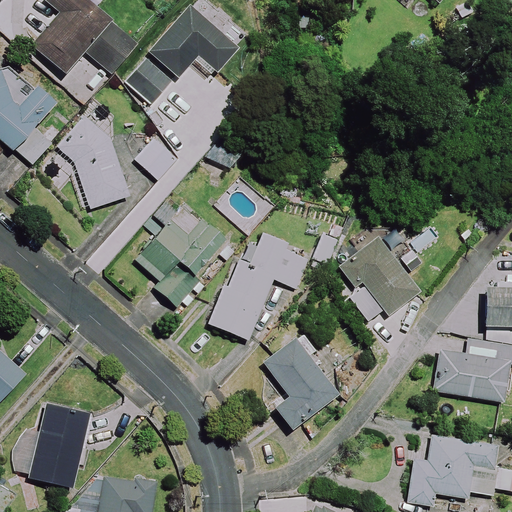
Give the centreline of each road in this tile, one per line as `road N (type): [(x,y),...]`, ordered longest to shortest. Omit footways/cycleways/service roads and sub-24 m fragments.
road 1 (residential): [(221,511),(212,459),(183,407),(0,238)]
road 2 (unknown): [(219,488),(315,458),(479,268)]
